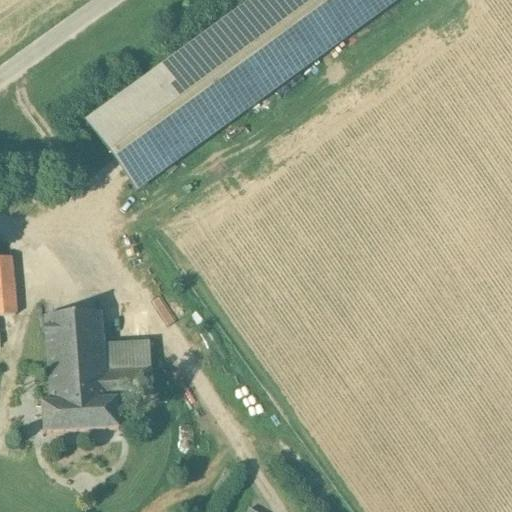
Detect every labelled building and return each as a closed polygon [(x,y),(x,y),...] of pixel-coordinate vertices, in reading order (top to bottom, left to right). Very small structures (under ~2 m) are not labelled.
[(389,0),(262,0),(88,126),(134,189),(392,3),(389,0)] [(11,259),(0,259),(0,314),(14,314),(11,259)] [(100,316),(43,320),(49,405),(106,402),(106,400),(103,347),(100,316)] [(153,397),(149,344),(103,347),(106,400),(153,397)] [(49,405),(39,406),(41,434),(115,429),(113,401),(106,402),(49,405)]
